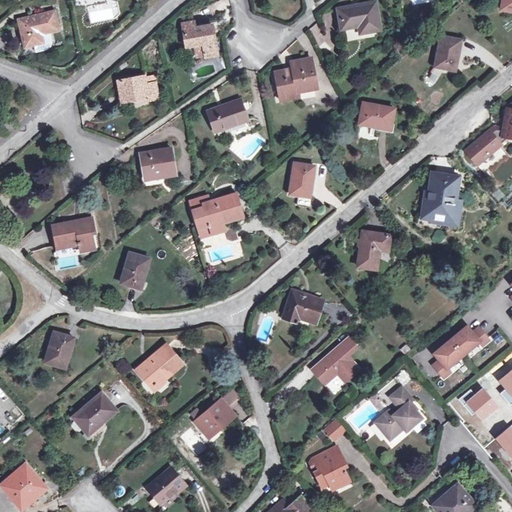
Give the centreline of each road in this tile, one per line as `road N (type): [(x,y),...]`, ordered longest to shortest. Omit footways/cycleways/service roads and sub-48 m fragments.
road 1 (residential): [(511,70),(227,308)]
road 2 (residential): [(227,308),(152,324),(116,321),(57,302),(0,249)]
road 3 (residential): [(227,308),(267,432),(271,471),(238,511)]
road 4 (residential): [(59,100),(175,0)]
